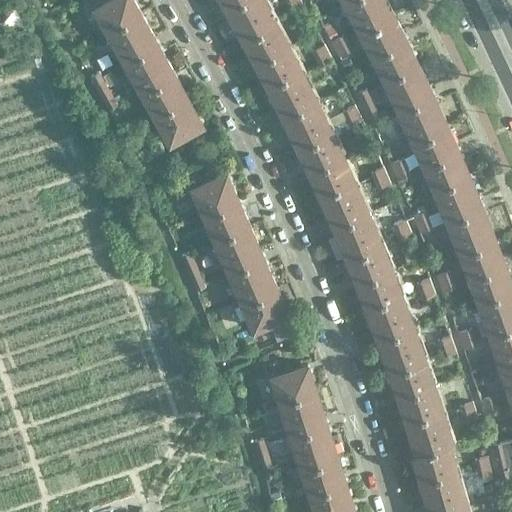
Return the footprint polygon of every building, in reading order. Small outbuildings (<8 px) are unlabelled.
[(141,11),(134,0),(107,0),(104,2),(103,0),(92,0),(111,34),(127,25),(125,21),(141,11)] [(242,0),(223,0),(228,8),(242,0)] [(275,16),(265,0),(242,0),(228,8),(245,38),(261,30),(259,25),(275,16)] [(302,2),(300,0),(286,0),(290,8),(302,2)] [(395,15),(387,0),(349,0),(346,2),(360,28),(377,19),(379,24),(395,15)] [(158,42),(154,35),(141,11),(125,21),(127,25),(111,34),(126,60),(158,42)] [(407,39),(404,33),(395,15),(379,24),(377,19),(360,28),(374,55),(407,39)] [(290,44),(275,16),(259,25),(261,30),(245,38),(257,61),(290,44)] [(347,40),(345,35),(343,32),(332,38),(336,46),(347,40)] [(419,62),(412,48),(407,39),(374,55),(388,83),(404,75),(402,70),(419,62)] [(351,48),(347,40),(336,46),(340,54),(351,48)] [(176,73),(163,50),(158,42),(126,60),(141,86),(157,78),(159,82),(176,73)] [(327,50),(323,42),(312,49),(316,57),(327,50)] [(304,72),(290,44),(257,61),(269,84),(285,76),(288,80),(304,72)] [(332,58),(327,50),(316,57),(320,64),(332,58)] [(434,94),(430,85),(419,62),(402,70),(404,75),(388,83),(400,110),(434,94)] [(106,81),(101,74),(99,70),(91,75),(97,86),(106,81)] [(318,99),(304,72),(288,80),(285,76),(269,84),(277,100),(285,115),(318,99)] [(188,96),(184,88),(176,73),(159,82),(157,78),(141,86),(156,114),(188,96)] [(111,92),(106,81),(97,86),(103,97),(111,92)] [(372,98),(369,92),(366,85),(357,89),(364,102),(372,98)] [(118,104),(116,100),(111,92),(103,97),(110,108),(118,104)] [(449,126),(437,100),(434,94),(400,110),(413,136),(430,129),(432,133),(449,126)] [(179,136),(203,123),(188,96),(156,114),(177,152),(185,147),(179,136)] [(377,109),(372,98),(364,102),(368,113),(377,109)] [(331,126),(318,99),(285,115),(289,123),(300,146),(316,138),(314,134),(331,126)] [(358,112),(354,104),(342,109),(346,118),(358,112)] [(383,120),(377,109),(368,113),(374,124),(383,120)] [(362,120),(358,112),(346,118),(350,126),(362,120)] [(344,154),(331,126),(314,134),(316,138),(300,146),(311,170),(344,154)] [(459,150),(456,141),(449,126),(432,133),(430,129),(413,136),(425,165),(459,150)] [(470,174),(463,157),(459,150),(425,165),(438,193),(455,185),(453,181),(470,174)] [(357,183),(344,154),(311,170),(321,193),(338,186),(340,190),(357,183)] [(406,163),(403,155),(391,160),(394,168),(406,163)] [(386,171),(382,163),(370,168),(374,176),(386,171)] [(410,171),(406,163),(394,168),(398,176),(410,171)] [(239,199),(231,180),(227,171),(202,182),(197,171),(188,174),(205,214),(239,199)] [(389,179),(386,171),(374,176),(377,184),(389,179)] [(477,192),(470,174),(453,181),(455,185),(438,193),(449,220),(483,206),(477,192)] [(369,210),(357,183),(340,190),(338,186),(321,193),(328,209),(335,225),(369,210)] [(250,223),(243,208),(239,199),(205,214),(218,243),(235,235),(233,231),(250,223)] [(496,239),(485,211),(483,206),(449,220),(460,247),(477,241),(479,245),(496,239)] [(381,238),(369,210),(335,225),(342,241),(348,257),(366,250),(364,245),(381,238)] [(430,219),(426,210),(414,215),(418,224),(430,219)] [(409,224),(406,216),(393,220),(397,229),(409,224)] [(433,227),(430,219),(418,224),(421,232),(433,227)] [(264,255),(250,223),(233,231),(235,235),(218,243),(230,270),(264,255)] [(412,233),(409,224),(397,229),(400,237),(412,233)] [(392,267),(381,238),(364,245),(366,250),(348,257),(358,281),(392,267)] [(506,263),(502,255),(496,239),(479,245),(477,241),(460,247),(471,276),(506,263)] [(195,262),(192,254),(190,250),(181,254),(187,266),(195,262)] [(278,288),(267,263),(264,255),(230,270),(242,298),(259,291),(261,295),(278,288)] [(200,273),(195,262),(187,266),(192,277),(200,273)] [(511,288),(511,280),(509,271),(506,263),(471,276),(475,286),(482,305),(499,299),(497,294),(511,288)] [(404,296),(392,267),(358,281),(367,305),(385,298),(386,303),(404,296)] [(452,276),(449,268),(437,273),(440,281),(452,276)] [(205,285),(200,273),(192,277),(197,289),(205,285)] [(432,284),(429,276),(417,280),(420,288),(432,284)] [(456,284),(455,282),(452,276),(440,281),(444,289),(456,284)] [(435,292),(432,284),(420,288),(424,296),(435,292)] [(263,323),(288,312),(278,288),(261,295),(259,291),(242,298),(260,339),(268,335),(263,323)] [(511,288),(497,294),(499,299),(482,305),(492,333),(511,325),(511,288)] [(414,325),(404,296),(386,303),(385,298),(367,305),(375,325),(381,341),(398,335),(396,331),(414,325)] [(425,353),(414,325),(396,331),(398,335),(381,341),(391,370),(409,364),(407,359),(425,353)] [(511,325),(492,333),(501,361),(511,357),(511,325)] [(475,339),(472,330),(459,335),(462,343),(475,339)] [(454,343),(451,335),(439,339),(442,348),(454,343)] [(478,347),(475,339),(462,343),(465,352),(478,347)] [(457,352),(454,343),(442,348),(444,356),(457,352)] [(431,373),(425,353),(407,359),(409,364),(391,370),(400,395),(435,383),(431,373)] [(511,389),(511,357),(501,361),(511,390),(511,389)] [(316,389),(311,373),(308,363),(282,371),(278,359),(269,362),(283,405),(300,399),(298,395),(316,389)] [(444,413),(435,383),(400,395),(408,419),(425,414),(427,418),(444,413)] [(327,422),(316,389),(298,395),(300,399),(283,405),(292,434),(327,422)] [(495,404),(493,396),(480,400),(483,408),(495,404)] [(476,412),(473,404),(461,408),(463,416),(476,412)] [(498,413),(495,404),(483,408),(486,417),(498,413)] [(478,421),(476,412),(463,416),(466,425),(478,421)] [(454,442),(444,413),(427,418),(425,414),(408,419),(418,452),(418,453),(450,443),(454,442)] [(338,455),(330,431),(327,422),(292,434),(301,462),(319,456),(320,461),(338,455)] [(267,449),(265,442),(263,437),(254,440),(258,452),(267,449)] [(511,445),(511,440),(503,442),(511,478),(511,477),(511,445)] [(511,478),(503,442),(494,444),(503,480),(511,478)] [(459,473),(450,443),(418,453),(418,452),(414,453),(422,478),(439,473),(441,478),(459,473)] [(271,462),(267,449),(258,452),(262,464),(271,462)] [(346,480),(343,472),(338,455),(320,461),(319,456),(301,462),(311,492),(346,480)] [(489,464),(487,456),(474,459),(477,468),(489,464)] [(275,474),(271,462),(262,464),(266,477),(275,474)] [(492,473),(489,464),(477,468),(479,476),(492,473)] [(461,483),(459,473),(441,478),(439,473),(422,478),(427,497),(431,511),(467,502),(461,483)] [(347,511),(355,509),(352,499),(346,480),(311,492),(317,511),(347,511)] [(469,511),(467,502),(431,511),(469,511)]
